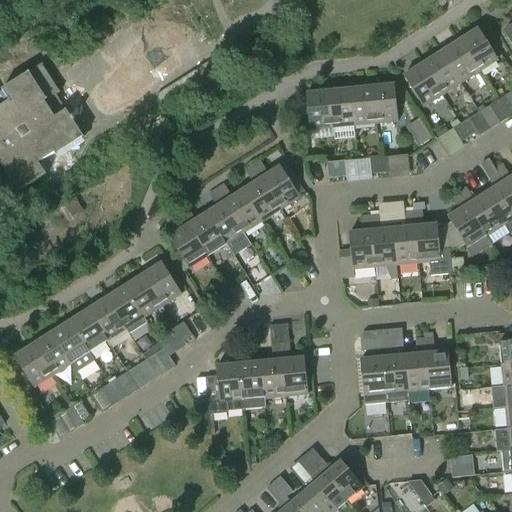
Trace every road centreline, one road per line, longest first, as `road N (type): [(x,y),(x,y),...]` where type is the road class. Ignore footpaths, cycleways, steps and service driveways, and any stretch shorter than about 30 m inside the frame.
road 1 (residential): [(0,471),(27,454),(52,460),(187,372),(190,356),(268,306),(321,300)]
road 2 (residential): [(321,300),(329,281),(325,220),(340,196),(423,187),(511,134)]
road 3 (residential): [(221,511),(339,408),(346,394),(344,322)]
road 4 (residential): [(344,322),(442,313),(511,322)]
